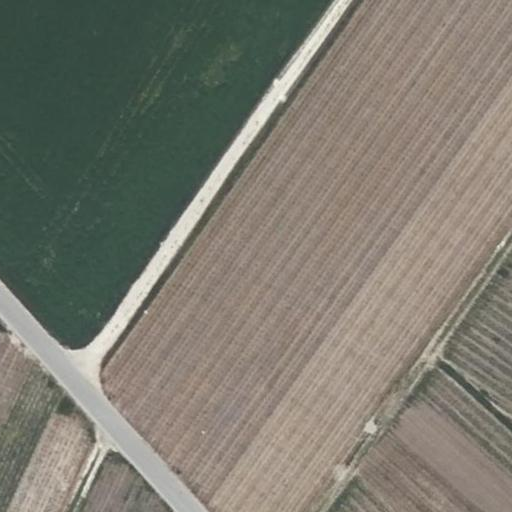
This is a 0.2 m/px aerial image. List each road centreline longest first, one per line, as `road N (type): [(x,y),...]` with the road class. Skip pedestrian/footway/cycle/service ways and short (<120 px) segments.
road 1 (track): [(75,375),(344,0)]
road 2 (unclassified): [(194,511),(0,289)]
